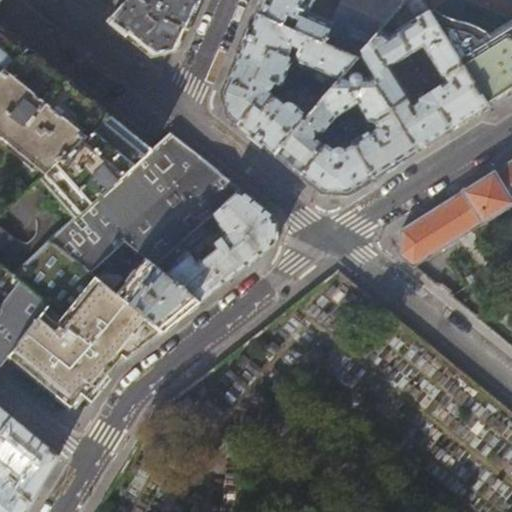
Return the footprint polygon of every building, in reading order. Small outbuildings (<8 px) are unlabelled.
[(190,17),(197,0),(127,0),(111,21),(132,38),(152,54),(176,48),(190,17)] [(407,0),(262,0),(256,15),(357,59),(360,55),(381,31),(405,3),(407,0)] [(469,118),(487,106),(419,0),(407,0),(405,3),(416,20),(396,32),(410,57),(422,49),(444,84),(429,93),(452,129),(469,118)] [(511,0),(419,0),(487,106),(511,90),(511,0)] [(251,27),(239,55),(261,66),(268,50),(287,59),(290,52),(297,55),(299,63),(332,78),(325,86),(331,89),(342,77),(357,59),(256,15),(251,27)] [(0,74),(28,50),(0,27),(0,74)] [(390,69),(410,57),(396,32),(387,37),(381,31),(360,55),(373,75),(369,78),(370,80),(415,151),(434,140),(452,129),(429,93),(412,104),(390,69)] [(28,50),(0,74),(0,136),(47,175),(111,117),(70,84),(28,50)] [(289,59),(287,59),(268,50),(261,66),(239,55),(230,74),(223,92),(229,117),(238,124),(251,109),(259,115),(272,99),(266,95),(270,93),(271,91),(273,88),(280,90),(290,66),(291,65),(289,59)] [(349,79),(342,77),(331,89),(322,99),(334,118),(358,103),(369,121),(372,124),(376,124),(377,130),(372,133),(370,132),(366,133),(351,143),(352,144),(373,178),(394,165),(415,151),(370,80),(362,80),(360,76),(356,74),(351,76),(349,79)] [(322,99),(331,89),(325,86),(313,101),(317,105),(322,99)] [(274,154),(317,105),(313,101),(300,91),(291,103),(287,102),(284,102),(281,103),(279,105),(272,99),(259,115),(251,109),(238,124),(258,141),(274,154)] [(334,118),(322,99),(317,105),(274,154),(287,165),(300,175),(323,147),(311,137),(312,134),(311,131),(313,129),(320,135),(334,118)] [(128,131),(111,117),(47,175),(41,180),(77,219),(152,151),(128,131)] [(89,275),(123,243),(143,258),(155,267),(214,214),(241,191),(220,173),(206,161),(200,156),(190,148),(171,133),(152,151),(77,219),(50,243),(89,275)] [(322,193),(347,195),(350,193),(373,178),(352,144),(342,151),(337,149),(333,151),(325,144),(323,147),(300,175),(311,184),(322,193)] [(400,256),(413,267),(466,234),(473,230),(482,224),(511,205),(511,161),(401,231),(400,256)] [(241,191),(214,214),(221,223),(220,224),(227,234),(215,242),(219,247),(201,261),(199,260),(197,261),(188,249),(176,258),(178,262),(164,274),(200,302),(248,264),(274,244),(275,219),(260,207),(241,191)] [(0,227),(0,251),(14,239),(0,227)] [(115,295),(89,275),(50,243),(12,277),(48,306),(9,356),(10,357),(71,408),(80,393),(92,403),(111,370),(132,355),(163,332),(115,295)] [(164,274),(155,267),(143,258),(115,295),(163,332),(179,319),(200,302),(164,274)] [(0,367),(9,356),(48,306),(12,277),(0,266),(0,367)] [(476,271),(466,278),(474,291),(485,285),(476,271)] [(0,431),(12,417),(0,407),(0,431)] [(0,511),(25,511),(40,488),(58,460),(60,456),(37,438),(12,417),(0,431),(0,511)]
